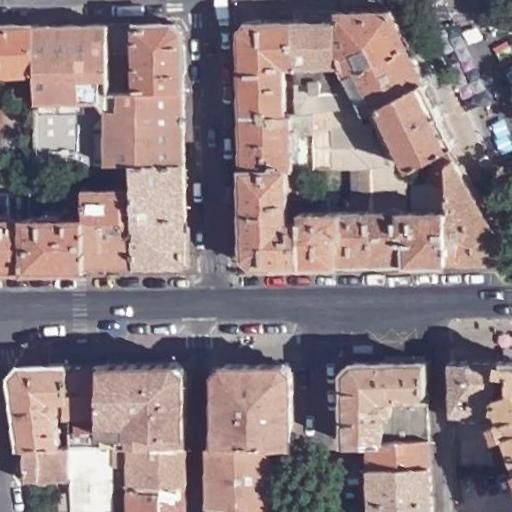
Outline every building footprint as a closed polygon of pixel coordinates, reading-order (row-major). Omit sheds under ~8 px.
[(367,109),(427,80),(392,7),(337,8),(338,53),(364,104),(367,109)] [(292,9),(292,19),(294,105),(312,105),(364,104),(338,53),(337,8),(292,9)] [(239,27),(241,106),(289,105),(294,105),(292,19),(246,20),(239,27)] [(134,87),(182,86),(180,28),(171,21),(108,22),(108,52),(133,52),(134,87)] [(108,52),(108,22),(85,22),(33,23),(34,73),(34,88),(108,87),(108,52)] [(0,72),(34,73),(33,23),(21,23),(0,23),(0,72)] [(417,160),(449,143),(455,139),(427,80),(367,109),(364,104),(312,105),(312,163),(334,163),(350,163),(369,163),(402,164),(410,164),(417,160)] [(132,163),(183,162),(182,86),(134,87),(108,87),(34,88),(35,164),(132,163)] [(241,106),(242,163),(286,164),(291,164),(290,143),(299,142),(299,120),(290,121),(289,105),(241,106)] [(444,158),(454,152),(449,143),(417,160),(426,179),(445,179),(444,158)] [(445,179),(445,258),(509,258),(454,152),(444,158),(445,179)] [(185,262),(183,162),(132,163),(132,187),(135,263),(185,262)] [(255,259),(299,259),(299,208),(298,193),(287,193),(286,164),(242,163),(244,249),(255,259)] [(350,191),(368,191),(369,163),(350,163),(350,191)] [(368,191),(369,208),(402,208),(402,164),(369,163),(368,191)] [(368,258),(445,258),(445,179),(426,179),(408,178),(407,208),(402,208),(369,208),(368,258)] [(29,264),(85,264),(84,214),(72,214),(72,203),(58,203),(57,184),(35,184),(36,206),(43,206),(43,214),(28,214),(29,264)] [(85,264),(135,263),(132,187),(84,188),(84,214),(85,264)] [(350,208),(369,208),(368,191),(350,191),(350,208)] [(0,264),(5,264),(29,264),(28,214),(28,193),(0,192),(0,264)] [(299,259),(368,258),(369,208),(350,208),(299,208),(299,259)] [(215,439),(270,438),(290,439),(290,327),(229,329),(215,338),(215,439)] [(450,384),(451,411),(493,416),(499,355),(501,337),(449,332),(450,384)] [(511,338),(501,337),(499,355),(511,358),(511,338)] [(507,433),(511,449),(511,358),(499,355),(493,416),(496,416),(502,434),(507,433)] [(368,443),(429,441),(426,360),(353,361),(344,368),(346,443),(368,443)] [(68,396),(69,363),(22,365),(12,372),(21,436),(22,444),(61,445),(61,417),(63,417),(64,400),(61,397),(68,396)] [(100,412),(99,363),(69,363),(68,396),(68,412),(100,412)] [(155,447),(156,395),(156,364),(99,363),(100,412),(102,446),(115,446),(155,447)] [(184,395),(183,374),(173,364),(156,364),(156,395),(184,395)] [(184,395),(156,395),(155,447),(185,448),(184,395)] [(102,446),(100,412),(68,412),(68,445),(70,445),(102,446)] [(270,500),(270,438),(215,439),(210,439),(208,502),(270,500)] [(369,465),(429,464),(429,441),(368,443),(369,465)] [(24,476),(27,476),(70,477),(70,445),(68,445),(61,445),(22,444),(24,476)] [(130,511),(130,485),(115,485),(115,446),(102,446),(70,445),(70,477),(70,490),(69,511),(130,511)] [(185,486),(185,448),(155,447),(115,446),(115,485),(130,485),(185,486)] [(370,498),(431,498),(430,484),(429,464),(369,465),(370,498)] [(184,511),(185,486),(130,485),(130,511),(184,511)] [(59,511),(69,511),(70,490),(60,491),(59,511)] [(431,511),(431,498),(370,498),(369,511),(431,511)] [(274,511),(274,500),(270,500),(208,502),(208,511),(274,511)]
